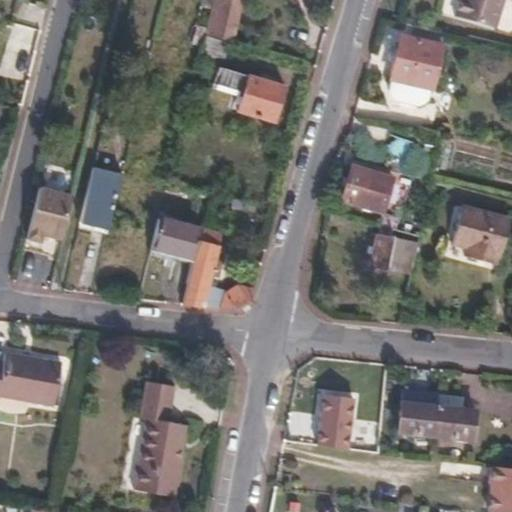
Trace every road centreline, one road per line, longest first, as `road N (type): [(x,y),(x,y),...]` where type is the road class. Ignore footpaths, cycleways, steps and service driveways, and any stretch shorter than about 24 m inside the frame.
road 1 (residential): [(270,332),(365,0)]
road 2 (residential): [(0,268),(67,0)]
road 3 (residential): [(0,302),(270,332)]
road 4 (residential): [(270,332),(511,356)]
road 5 (residential): [(238,511),(270,332)]
